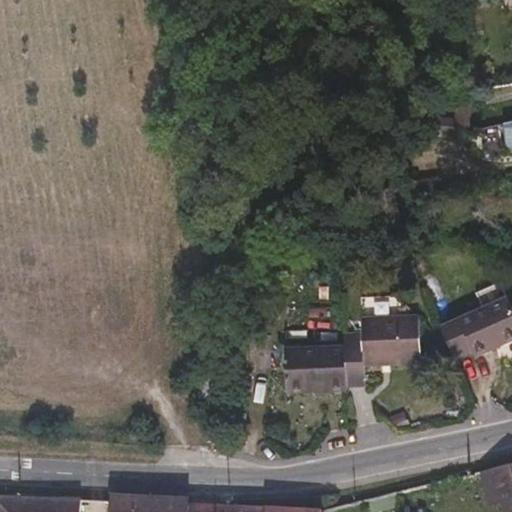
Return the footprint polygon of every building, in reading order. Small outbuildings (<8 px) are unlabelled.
[(467,133),(470,97),(409,91),(408,106),(404,105),(403,111),(408,113),(406,127),(467,133)] [(474,356),(511,339),(511,309),(506,297),(440,327),(454,358),(471,351),(474,356)] [(420,362),(418,317),(361,320),(362,335),(343,336),(344,346),(346,387),(364,386),(363,365),(420,362)] [(346,387),(344,346),(284,349),(286,393),(346,390),(346,387)] [(511,511),(511,462),(492,466),(502,503),(504,511),(511,511)] [(502,503),(492,466),(479,470),(489,507),(502,503)] [(109,511),(110,500),(0,494),(0,511),(109,511)] [(189,511),(190,504),(182,496),(110,494),(110,500),(109,511),(189,511)]
